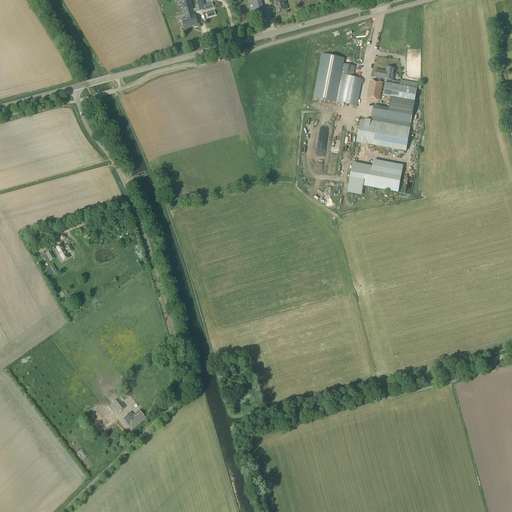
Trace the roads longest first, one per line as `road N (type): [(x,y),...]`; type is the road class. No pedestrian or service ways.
road 1 (unclassified): [(65,511),(159,423),(180,386),(147,243),(119,171),(86,127),(74,87)]
road 2 (tertiary): [(74,87),(395,0)]
road 3 (track): [(382,389),(511,355)]
